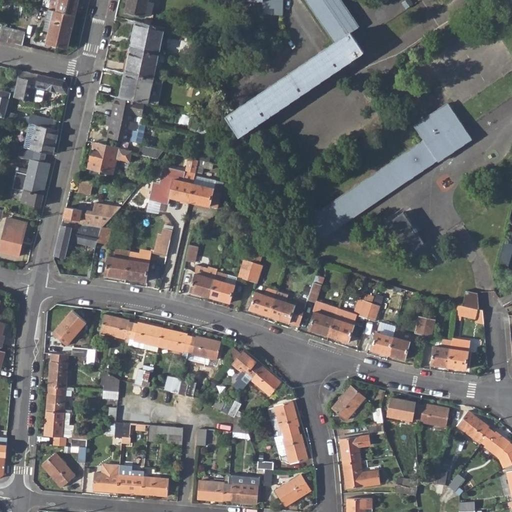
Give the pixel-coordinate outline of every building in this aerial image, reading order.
[(50,0),(49,8),(75,15),(78,0),(50,0)] [(127,0),(125,12),(145,16),(148,0),(127,0)] [(227,116),(240,136),(363,51),(350,31),(358,26),(341,0),(307,0),(336,41),(227,116)] [(241,0),(242,1),(262,2),(262,8),(274,8),(273,15),(282,15),(282,0),(241,0)] [(386,0),(361,17),(371,31),(411,4),(408,0),(386,0)] [(46,42),(63,46),(68,44),(75,15),(49,8),(44,30),(49,31),(46,42)] [(130,48),(158,55),(164,27),(136,21),(130,48)] [(0,34),(0,38),(24,44),(27,30),(3,24),(0,34)] [(146,102),(147,102),(158,55),(130,48),(119,96),(129,98),(146,102)] [(511,72),(458,108),(468,122),(511,92),(511,72)] [(63,80),(38,74),(37,81),(18,77),(14,94),(33,98),(39,99),(41,98),(44,86),(67,92),(68,86),(63,80)] [(0,93),(0,115),(5,117),(6,111),(10,96),(0,93)] [(129,98),(119,96),(116,96),(112,114),(125,117),(135,119),(137,113),(143,115),(146,102),(129,98)] [(305,221),(317,240),(437,159),(438,160),(471,137),(448,102),(414,125),(425,141),(305,221)] [(129,142),(132,129),(136,130),(139,122),(135,121),(111,116),(108,115),(106,123),(110,124),(107,137),(129,142)] [(46,152),(53,153),(58,129),(36,124),(32,144),(17,141),(16,142),(13,141),(12,144),(46,152)] [(88,168),(112,173),(119,148),(94,142),(88,168)] [(30,163),(29,168),(48,172),(51,162),(45,161),(46,152),(12,144),(11,149),(21,151),(20,157),(21,157),(20,161),(30,163)] [(140,153),(158,157),(160,154),(163,150),(142,145),(140,153)] [(160,154),(198,165),(199,160),(171,152),(163,150),(160,154)] [(16,176),(46,183),(48,172),(29,168),(19,166),(16,176)] [(190,202),(194,183),(184,181),(186,171),(164,166),(160,183),(154,181),(149,200),(169,204),(170,197),(190,202)] [(135,178),(140,182),(149,170),(141,168),(135,178)] [(14,187),(24,189),(43,194),(46,183),(16,176),(14,187)] [(80,192),(93,193),(94,180),(81,179),(80,192)] [(190,202),(218,208),(221,193),(215,192),(215,188),(194,183),(190,202)] [(21,201),(41,205),(43,194),(24,189),(22,197),(21,201)] [(62,221),(102,227),(120,208),(94,203),(93,211),(65,207),(62,221)] [(403,208),(384,220),(408,255),(427,242),(403,208)] [(0,245),(0,251),(18,256),(26,222),(7,218),(0,245)] [(62,221),(54,256),(65,258),(68,245),(72,246),(72,242),(96,246),(97,242),(102,227),(62,221)] [(97,242),(106,244),(110,230),(102,227),(97,242)] [(163,229),(161,238),(171,240),(173,231),(163,229)] [(167,256),(171,240),(161,238),(158,254),(167,256)] [(145,281),(150,255),(141,254),(142,246),(131,244),(130,251),(130,252),(129,260),(125,278),(145,281)] [(187,261),(194,263),(198,246),(191,244),(187,261)] [(151,248),(142,246),(141,254),(150,255),(151,248)] [(109,256),(105,274),(125,278),(129,260),(130,252),(130,251),(118,249),(116,257),(109,256)] [(239,276),(248,279),(253,261),(245,259),(239,276)] [(248,279),(256,282),(262,264),(253,261),(248,279)] [(191,291),(210,297),(218,271),(218,270),(209,267),(208,269),(196,265),(196,273),(191,291)] [(230,303),(235,285),(225,282),(228,274),(218,271),(210,297),(230,303)] [(237,277),(228,274),(225,282),(235,285),(237,277)] [(308,298),(316,301),(321,284),(314,281),(308,298)] [(476,292),(466,290),(463,303),(462,305),(478,308),(476,292)] [(250,309),(269,316),(275,298),(256,291),(250,309)] [(269,316),(299,326),(306,305),(295,301),(294,304),(286,302),(288,295),(278,291),(275,298),(269,316)] [(367,319),(373,303),(365,300),(359,298),(354,313),(354,314),(357,315),(367,319)] [(322,303),(316,301),(313,310),(315,311),(319,312),(322,303)] [(335,318),(338,308),(322,303),(319,312),(315,311),(309,329),(329,336),(335,318)] [(367,319),(376,322),(382,306),(373,303),(367,319)] [(475,322),(484,324),(482,309),(478,308),(462,305),(458,303),(456,320),(460,321),(461,316),(475,319),(475,322)] [(329,336),(348,342),(354,325),(351,324),(354,317),(348,315),(349,312),(338,308),(335,318),(329,336)] [(54,333),(67,344),(86,322),(72,311),(54,333)] [(354,325),(357,315),(354,314),(354,313),(349,312),(348,315),(354,317),(351,324),(354,325)] [(100,331),(125,338),(126,335),(130,336),(134,337),(135,334),(133,333),(134,328),(128,327),(129,322),(129,321),(104,315),(100,331)] [(416,332),(424,334),(427,318),(419,316),(416,332)] [(424,334),(432,335),(435,320),(427,318),(424,334)] [(0,345),(1,346),(2,346),(8,324),(0,321),(0,345)] [(163,328),(138,322),(137,324),(129,322),(128,327),(134,328),(133,333),(135,334),(134,337),(130,336),(128,344),(158,351),(159,345),(163,328)] [(185,349),(188,350),(193,351),(194,347),(191,347),(193,342),(187,341),(188,336),(188,334),(163,328),(159,345),(184,351),(185,349)] [(371,349),(388,354),(393,336),(377,331),(371,349)] [(194,347),(193,351),(192,353),(210,357),(217,359),(221,342),(196,336),(196,338),(188,336),(187,341),(193,342),(191,347),(194,347)] [(388,354),(405,359),(410,341),(393,336),(388,354)] [(430,364),(448,366),(452,340),(441,338),(440,346),(433,345),(430,364)] [(448,366),(465,369),(469,340),(453,338),(452,340),(448,366)] [(72,355),(86,356),(87,348),(73,347),(72,355)] [(86,363),(94,364),(95,349),(87,348),(86,356),(86,363)] [(209,363),(210,357),(192,353),(193,351),(188,350),(187,358),(209,363)] [(233,363),(242,372),(251,380),(262,366),(243,351),(233,363)] [(49,386),(66,387),(68,362),(69,355),(51,354),(49,386)] [(150,386),(153,371),(154,367),(145,365),(143,370),(138,369),(136,382),(150,386)] [(251,380),(269,396),(281,383),(262,366),(251,380)] [(104,389),(119,390),(119,383),(120,379),(106,370),(104,389)] [(246,385),(251,380),(242,372),(240,377),(242,379),(241,380),(246,385)] [(165,389),(178,392),(182,378),(168,375),(165,389)] [(178,392),(186,394),(189,380),(182,378),(178,392)] [(197,382),(189,380),(186,394),(193,396),(197,382)] [(332,408),(345,419),(365,396),(352,385),(332,408)] [(46,411),(64,412),(66,387),(49,386),(46,411)] [(103,397),(118,398),(119,390),(104,389),(103,397)] [(228,413),(235,399),(228,396),(225,402),(215,398),(212,404),(228,413)] [(388,414),(412,419),(413,417),(421,419),(422,415),(420,414),(421,409),(415,408),(415,404),(416,402),(391,397),(388,414)] [(228,413),(235,416),(241,402),(235,399),(228,413)] [(285,433),(286,437),(290,436),(290,434),(294,433),(293,427),(297,426),(298,425),(292,401),(275,406),(275,407),(269,409),(276,431),(279,430),(280,434),(285,433)] [(420,421),(446,425),(449,408),(424,403),(423,405),(415,404),(415,408),(421,409),(420,414),(422,415),(421,419),(420,421)] [(374,408),(376,423),(383,423),(381,407),(374,408)] [(44,435),(61,437),(64,412),(46,411),(44,435)] [(479,439),(486,444),(489,440),(487,438),(489,435),(484,431),(487,428),(488,426),(468,411),(457,424),(478,440),(479,439)] [(234,424),(249,426),(250,418),(235,416),(234,424)] [(114,436),(122,437),(123,422),(116,421),(114,436)] [(122,437),(130,437),(131,422),(123,422),(122,437)] [(367,424),(369,432),(384,430),(383,423),(376,423),(367,424)] [(148,424),(147,436),(154,437),(155,431),(168,432),(167,438),(182,440),(183,427),(148,424)] [(233,431),(248,432),(249,426),(234,424),(233,431)] [(284,437),(291,463),(308,459),(300,433),(299,433),(297,426),(293,427),(294,433),(290,434),(290,436),(286,437),(284,437)] [(197,444),(205,445),(206,440),(212,440),(213,429),(199,428),(197,444)] [(484,445),(506,461),(511,452),(511,444),(495,431),(494,433),(487,428),(484,431),(489,435),(487,438),(489,440),(486,444),(484,445)] [(340,438),(344,463),(360,461),(358,445),(370,444),(369,435),(340,438)] [(78,446),(86,447),(86,440),(71,439),(71,446),(78,446)] [(77,461),(85,462),(86,447),(78,446),(77,461)] [(43,463),(62,486),(76,475),(56,452),(43,463)] [(265,469),(272,469),(273,462),(259,461),(258,468),(265,469)] [(344,463),(347,488),(381,484),(379,471),(362,473),(360,461),(344,463)] [(93,488),(118,491),(119,474),(120,464),(105,463),(102,465),(102,472),(95,472),(93,488)] [(429,482),(436,484),(439,468),(432,467),(429,482)] [(436,484),(445,485),(448,470),(439,468),(436,484)] [(264,484),(271,484),(272,469),(265,469),(264,484)] [(118,491),(143,493),(144,476),(119,474),(118,491)] [(235,474),(234,483),(258,485),(258,477),(235,474)] [(276,490),(285,505),(311,489),(302,475),(276,490)] [(448,486),(454,491),(464,480),(458,475),(448,486)] [(143,493),(167,495),(168,478),(144,476),(143,493)] [(402,484),(417,487),(418,480),(404,477),(402,484)] [(225,489),(225,485),(225,483),(199,480),(197,497),(223,500),(223,498),(231,499),(232,494),(229,494),(229,489),(225,489)] [(232,494),(231,499),(231,500),(257,503),(258,485),(234,483),(233,483),(232,486),(225,485),(225,489),(229,489),(229,494),(232,494)] [(348,498),(347,511),(364,511),(365,499),(348,498)] [(459,502),(459,511),(474,510),(474,502),(459,502)]
